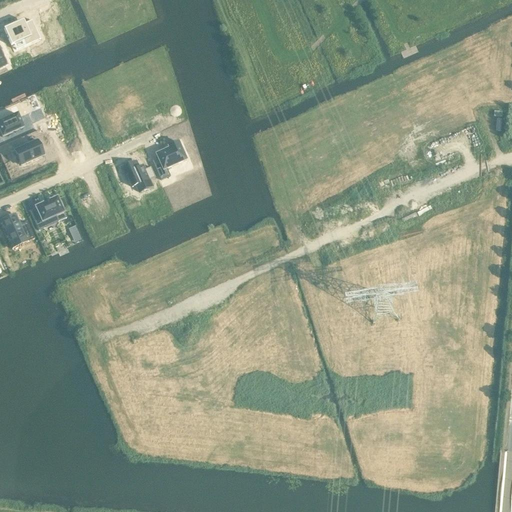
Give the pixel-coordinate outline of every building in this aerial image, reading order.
[(90,0),(97,14),(88,18),(93,29),(114,20),(107,4),(116,0),(90,0)] [(21,22),(3,30),(11,46),(22,41),(24,46),(38,39),(39,39),(31,21),(24,24),(23,21),(21,22)] [(17,115),(0,122),(0,133),(2,138),(23,128),(17,115)] [(37,141),(14,151),(21,166),(43,156),(43,155),(37,141)] [(159,159),(153,162),(161,181),(171,177),(168,170),(187,161),(179,143),(170,148),(170,149),(171,150),(166,152),(158,156),(159,159)] [(137,163),(122,170),(127,181),(129,180),(132,188),(137,186),(140,193),(153,187),(150,181),(156,178),(151,168),(146,171),(145,169),(144,167),(140,169),(137,163)] [(37,214),(31,216),(38,231),(43,228),(41,223),(54,217),(57,222),(65,219),(56,198),(48,202),(47,201),(42,203),(42,204),(34,208),(37,214)] [(15,216),(0,222),(0,223),(12,250),(34,240),(27,223),(19,226),(15,216)]
